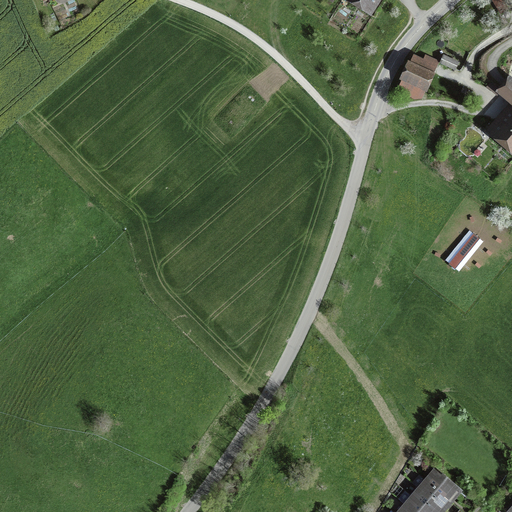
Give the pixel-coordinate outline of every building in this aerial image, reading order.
[(340,0),(340,2),(370,21),(383,0),(340,0)] [(445,67),(419,55),(404,89),(430,101),(445,67)] [(511,82),(510,81),(495,99),(508,110),(485,136),(511,159),(511,82)] [(436,463),(423,478),(448,500),(461,485),(436,463)] [(453,504),(448,500),(423,478),(416,486),(442,508),(446,511),(453,504)] [(429,511),(438,511),(442,508),(416,486),(409,494),(429,511)] [(429,511),(409,494),(403,502),(414,511),(429,511)] [(414,511),(403,502),(393,511),(414,511)]
